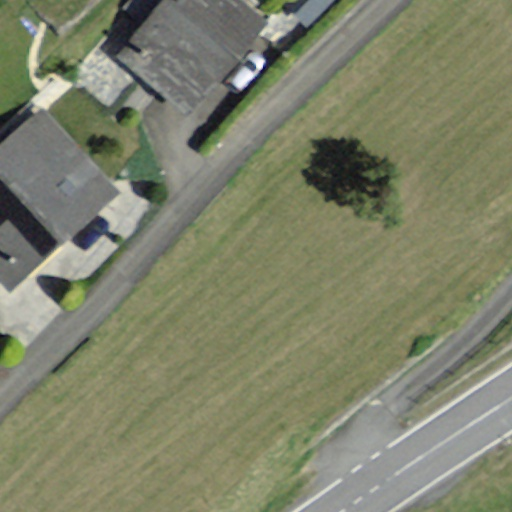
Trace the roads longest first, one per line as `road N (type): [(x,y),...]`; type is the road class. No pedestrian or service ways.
road 1 (residential): [(392,0),(0,400)]
road 2 (secondary): [(345,511),(511,400)]
